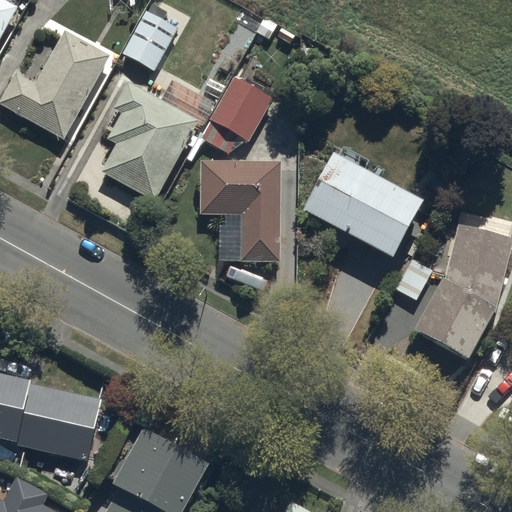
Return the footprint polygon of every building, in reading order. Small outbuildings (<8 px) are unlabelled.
[(0,0),(0,34),(18,3),(11,0),(0,0)] [(122,55),(154,72),(178,28),(146,11),(122,55)] [(0,96),(0,104),(63,140),(111,56),(64,29),(35,80),(16,69),(0,96)] [(202,136),(239,156),(273,93),(236,73),(202,136)] [(100,172),(154,201),(198,120),(126,81),(111,107),(120,113),(106,139),(115,144),(100,172)] [(302,208),(392,255),(421,200),(332,152),(302,208)] [(238,263),(280,264),(281,161),(200,160),(200,214),(239,215),(238,263)] [(415,329),(467,359),(497,308),(511,246),(511,236),(457,223),(443,283),(415,329)] [(432,271),(412,259),(396,290),(416,301),(432,271)] [(497,338),(480,363),(495,373),(511,348),(497,338)] [(0,440),(87,459),(100,398),(0,376),(0,440)] [(511,395),(502,413),(511,418),(511,395)] [(182,511),(208,463),(141,427),(111,484),(118,488),(105,511),(182,511)] [(0,511),(58,511),(43,504),(49,494),(16,476),(2,500),(0,499),(0,511)] [(314,511),(291,498),(282,511),(314,511)]
